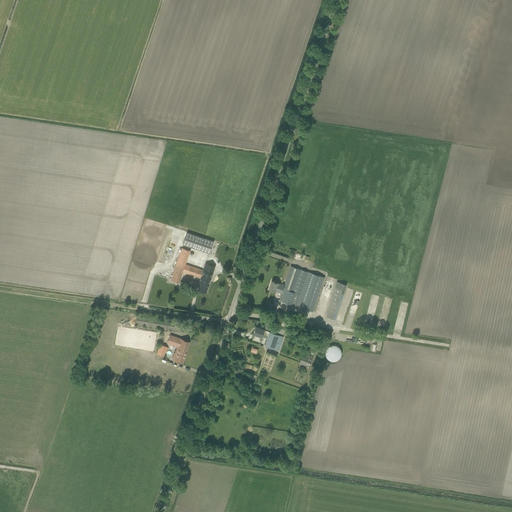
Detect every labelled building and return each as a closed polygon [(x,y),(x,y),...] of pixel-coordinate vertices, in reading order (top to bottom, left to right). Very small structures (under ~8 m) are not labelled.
[(186,232),(182,244),(209,253),(213,241),(186,232)] [(198,289),(206,292),(215,266),(206,263),(203,270),(185,264),(190,251),(182,248),(171,280),(179,283),(181,279),(180,279),(182,272),(201,278),(199,282),(201,283),(198,289)] [(284,285),(272,280),(269,289),(276,291),(277,288),(283,290),(279,300),(313,311),(324,277),(291,266),(284,285)] [(334,319),(344,290),(346,285),(337,282),(332,295),(331,295),(329,295),(323,315),(334,319)] [(183,332),(184,323),(137,315),(135,324),(183,332)] [(283,336),(270,331),(270,332),(264,329),(256,326),(254,334),(261,337),(262,336),(267,338),(265,345),(279,350),(281,344),(283,336)] [(175,360),(182,362),(189,341),(180,338),(170,335),(167,343),(178,346),(176,353),(177,353),(175,360)] [(343,352),(343,350),(343,349),(343,347),(342,346),(341,344),(339,343),(338,343),(336,342),(335,342),(334,342),(332,343),(331,344),(329,344),(328,346),(327,347),(327,349),(327,351),(327,352),(328,354),(328,356),(329,357),(331,357),(332,358),(334,359),(336,359),(337,358),(339,358),(340,357),(341,356),(342,355),(343,353),(343,352)] [(163,356),(164,352),(167,352),(168,348),(166,346),(160,344),(157,354),(163,356)] [(313,358),(302,354),(299,363),(309,367),(313,358)]
